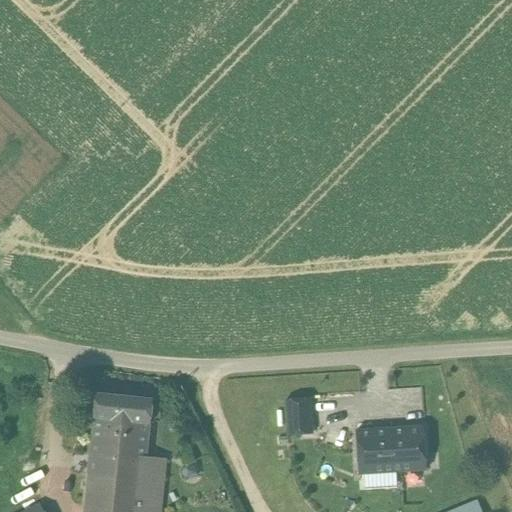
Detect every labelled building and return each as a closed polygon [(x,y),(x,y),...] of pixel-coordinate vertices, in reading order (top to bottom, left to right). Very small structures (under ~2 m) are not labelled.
[(152,400),(95,394),(92,418),(93,418),(149,424),(152,400)] [(310,400),(285,401),(287,435),(312,434),(310,400)] [(149,424),(93,418),(83,511),(159,511),(165,459),(145,457),(149,424)] [(426,470),(423,426),(356,431),(358,475),(426,470)] [(481,511),(477,502),(452,511),(481,511)]
